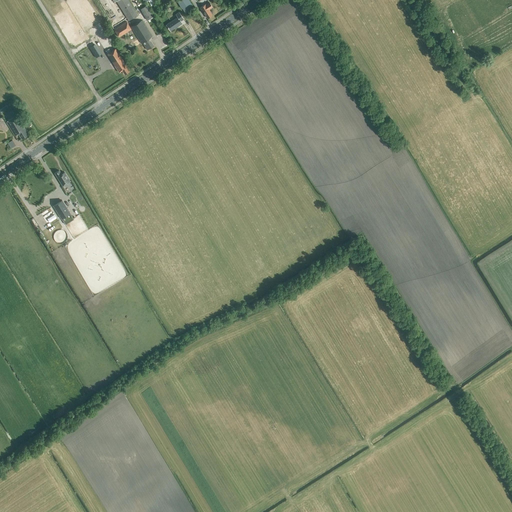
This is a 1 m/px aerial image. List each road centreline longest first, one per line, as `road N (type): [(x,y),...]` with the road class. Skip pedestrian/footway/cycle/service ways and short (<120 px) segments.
road 1 (primary): [(103,106),(259,0)]
road 2 (primary): [(0,177),(103,106)]
